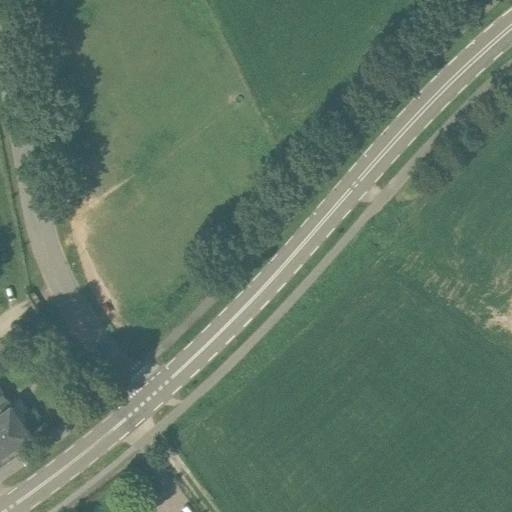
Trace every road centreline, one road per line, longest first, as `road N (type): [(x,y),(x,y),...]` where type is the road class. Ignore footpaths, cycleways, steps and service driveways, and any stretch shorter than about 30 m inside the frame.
road 1 (secondary): [(148,400),(274,279),(459,75),(511,30)]
road 2 (unclassified): [(148,400),(53,270),(0,21)]
road 3 (secondary): [(3,511),(148,400)]
